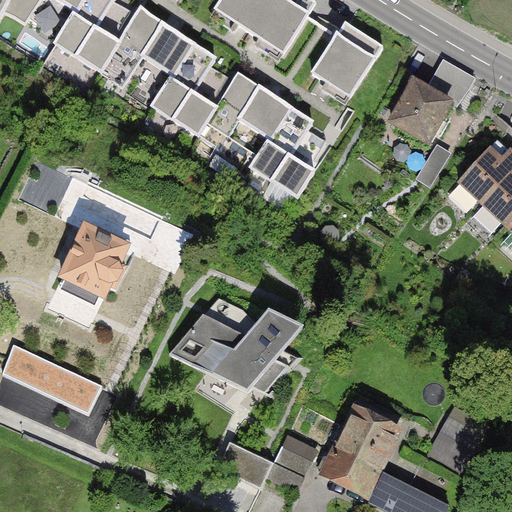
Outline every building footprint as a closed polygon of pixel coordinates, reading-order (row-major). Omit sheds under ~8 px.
[(0,0),(0,22),(4,16),(26,30),(45,0),(52,0),(77,16),(57,47),(125,90),(144,61),(170,78),(150,110),(220,155),(241,123),(270,141),(251,169),(302,202),(320,174),(296,158),(316,128),(239,79),(221,108),(200,94),(218,65),(141,15),(119,50),(94,33),(115,1),(113,0),(19,0),(15,6),(4,0),(0,0)] [(275,0),(227,0),(214,19),(247,41),(275,0)] [(317,9),(302,0),(275,0),(247,41),(281,63),(317,9)] [(354,101),(386,53),(348,27),(316,75),(354,101)] [(451,108),(415,87),(393,127),(429,147),(451,108)] [(511,169),(511,151),(498,138),(458,179),(481,202),(511,169)] [(440,146),(422,182),(436,189),(454,153),(440,146)] [(511,217),(511,169),(481,202),(505,224),(511,217)] [(139,258),(87,233),(62,285),(114,310),(139,258)] [(203,316),(172,357),(249,391),(252,387),(272,396),(304,362),(281,351),(304,322),(269,306),(253,325),(242,312),(221,303),(208,317),(203,316)] [(384,469),(406,426),(355,400),(318,472),(370,498),(384,469)] [(492,437),(455,415),(431,456),(468,478),(492,437)] [(301,493),(318,460),(283,442),(274,459),(234,439),(224,459),(213,454),(209,461),(261,487),(267,476),(301,493)] [(384,469),(370,498),(398,511),(446,511),(452,502),(384,469)]
